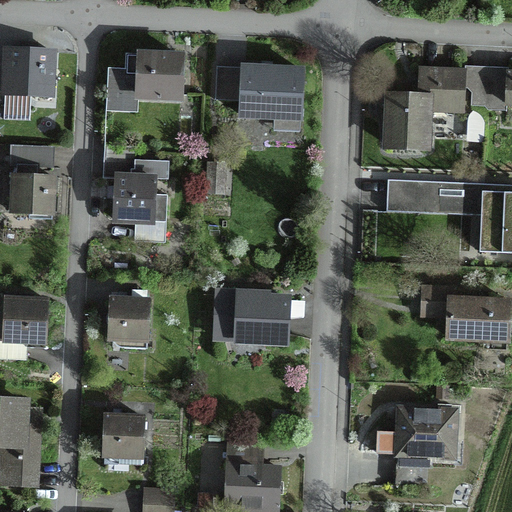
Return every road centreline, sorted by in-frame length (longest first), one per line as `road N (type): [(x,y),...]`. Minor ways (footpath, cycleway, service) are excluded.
road 1 (residential): [(91,16),(66,511)]
road 2 (residential): [(342,28),(320,511)]
road 3 (residential): [(91,16),(342,28)]
road 4 (residential): [(342,28),(511,36)]
